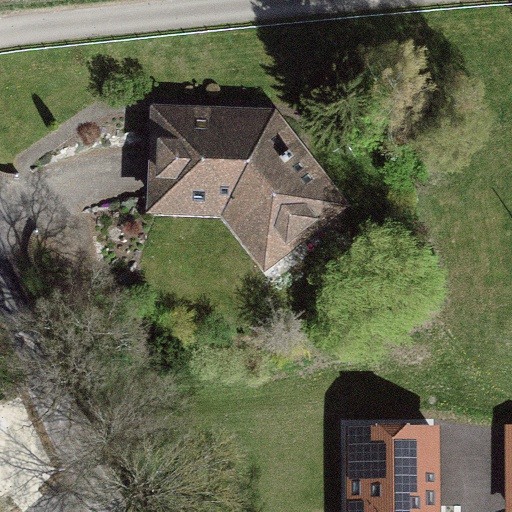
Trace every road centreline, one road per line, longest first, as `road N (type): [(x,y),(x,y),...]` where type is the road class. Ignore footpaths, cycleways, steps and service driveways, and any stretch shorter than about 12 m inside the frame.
road 1 (residential): [(0,43),(442,0)]
road 2 (tertiary): [(0,276),(115,511)]
